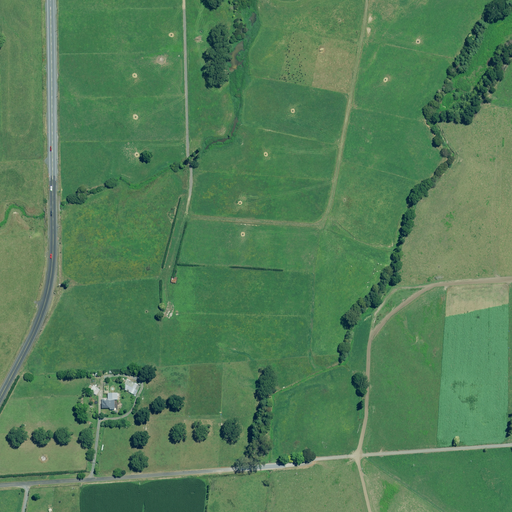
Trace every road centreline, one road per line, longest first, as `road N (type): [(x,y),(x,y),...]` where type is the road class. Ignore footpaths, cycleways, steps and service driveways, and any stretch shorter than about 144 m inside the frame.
road 1 (secondary): [(50,0),(51,273),(38,322),(0,397)]
road 2 (unclassified): [(0,485),(299,464)]
